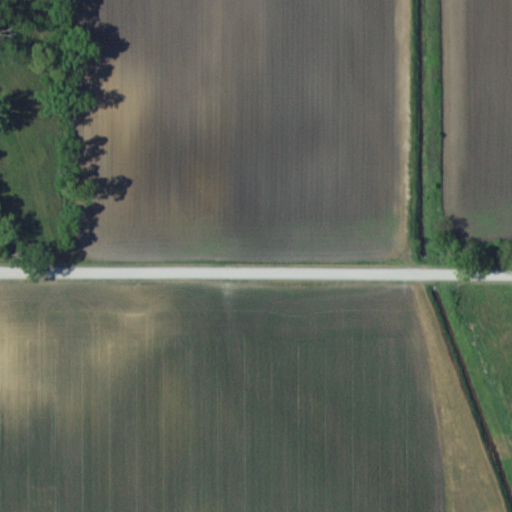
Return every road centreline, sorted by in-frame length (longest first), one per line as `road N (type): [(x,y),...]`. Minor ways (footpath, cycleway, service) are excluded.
road 1 (residential): [(343,272),(0,271)]
road 2 (residential): [(511,272),(343,272)]
